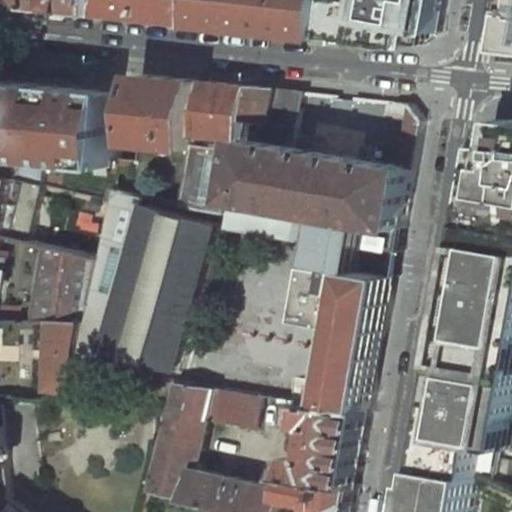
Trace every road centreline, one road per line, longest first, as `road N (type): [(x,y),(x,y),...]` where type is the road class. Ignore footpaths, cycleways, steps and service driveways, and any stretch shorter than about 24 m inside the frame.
road 1 (residential): [(473,79),(9,30)]
road 2 (residential): [(473,79),(392,511)]
